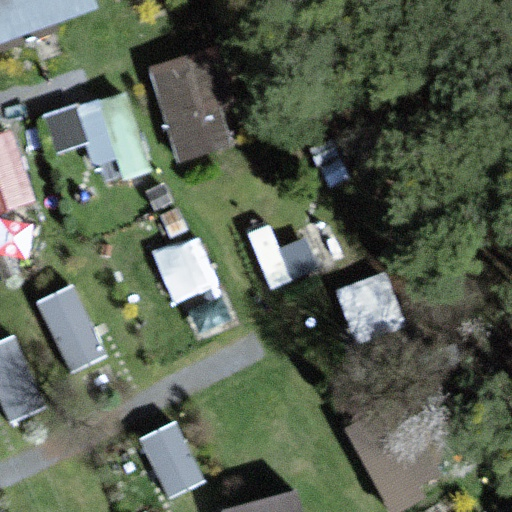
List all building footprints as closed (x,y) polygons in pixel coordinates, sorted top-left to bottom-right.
[(0,0),(0,34),(90,0),(0,0)] [(174,151),(227,134),(196,40),(143,58),(174,151)] [(83,133),(89,155),(138,141),(120,81),(36,105),(47,143),(83,133)] [(0,203),(31,194),(8,113),(0,114),(0,203)] [(150,238),(166,294),(214,281),(198,225),(150,238)] [(257,247),(263,270),(309,260),(304,237),(257,247)] [(376,263),(334,278),(358,347),(401,332),(376,263)] [(73,273),(34,289),(63,362),(102,346),(73,273)] [(0,402),(4,414),(39,402),(12,327),(0,331),(0,402)] [(438,484),(395,383),(343,406),(386,506),(438,484)] [(136,429),(165,490),(200,473),(172,412),(136,429)] [(306,511),(303,497),(240,511),(306,511)] [(490,511),(486,503),(469,511),(490,511)]
